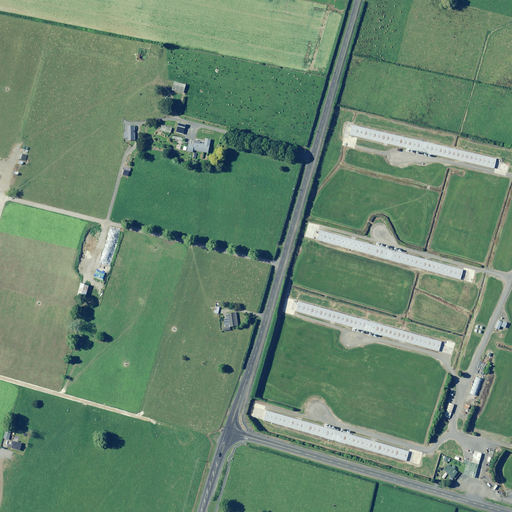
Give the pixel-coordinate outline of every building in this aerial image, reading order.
[(143,93),(144,87),(139,86),(140,84),(145,85),(148,74),(140,72),(135,91),(143,93)] [(186,84),(174,81),(172,90),(184,93),(186,84)] [(352,125),(350,134),(493,168),(497,157),(352,125)] [(135,140),(135,127),(128,127),(128,132),(124,132),(124,138),(128,138),(128,140),(135,140)] [(211,140),(205,139),(204,144),(200,143),(201,142),(195,141),(190,139),(187,151),(193,152),(193,150),(208,153),(211,140)] [(131,169),(124,167),(122,175),(128,176),(129,171),(130,172),(131,169)] [(320,229),(316,237),(460,278),(462,268),(320,229)] [(89,285),(81,283),(78,295),(86,298),(89,285)] [(441,340),(298,299),(295,309),(438,352),(441,340)] [(230,330),(230,327),(238,326),(236,312),(228,313),(228,314),(226,315),(226,319),(223,319),(224,325),(225,325),(225,326),(223,327),(223,331),(230,330)] [(483,379),(476,377),(471,393),(478,395),(483,379)] [(454,405),(449,403),(444,417),(449,418),(454,405)] [(406,460),(409,450),(267,409),(264,421),(406,460)] [(22,443),(12,440),(11,444),(9,444),(8,447),(20,451),(22,443)] [(482,453),(474,451),(473,456),(474,457),(472,462),(464,459),(463,463),(466,464),(463,475),(475,478),(482,453)] [(454,470),(455,468),(453,466),(452,468),(448,465),(444,470),(448,473),(447,474),(453,478),(458,472),(454,470)]
